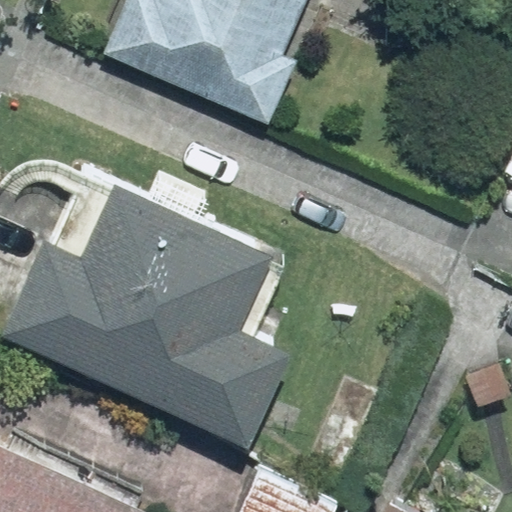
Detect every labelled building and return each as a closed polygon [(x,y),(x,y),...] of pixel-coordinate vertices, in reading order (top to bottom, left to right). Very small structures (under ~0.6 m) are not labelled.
[(116,0),(101,39),(272,108),(298,41),(287,37),(301,0),(116,0)] [(0,205),(0,309),(251,428),(297,332),(243,306),(274,241),(122,169),(86,246),(0,205)] [(391,393),(344,369),(304,451),(351,474),(391,393)] [(170,511),(0,431),(0,511),(170,511)] [(334,511),(343,493),(258,456),(233,511),(334,511)] [(422,511),(381,493),(372,511),(422,511)]
